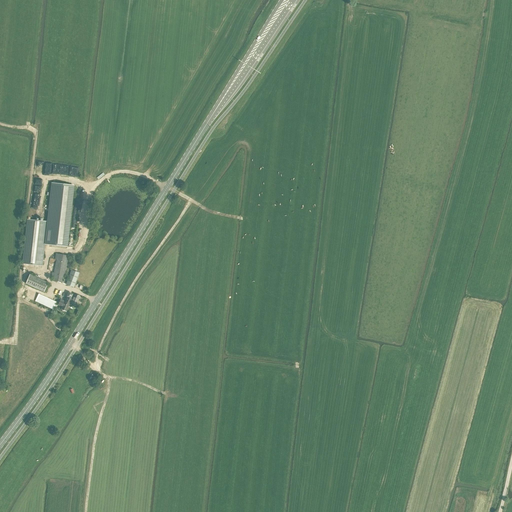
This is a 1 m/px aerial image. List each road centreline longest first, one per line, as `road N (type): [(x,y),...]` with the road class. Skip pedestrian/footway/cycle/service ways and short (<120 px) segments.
road 1 (primary): [(0,444),(217,106)]
road 2 (track): [(95,368),(114,316),(192,201),(178,192)]
road 3 (track): [(86,511),(109,383),(84,356)]
road 4 (track): [(93,188),(31,173),(33,131),(0,123)]
road 5 (primary): [(217,106),(293,0)]
road 6 (primary): [(282,0),(217,106)]
